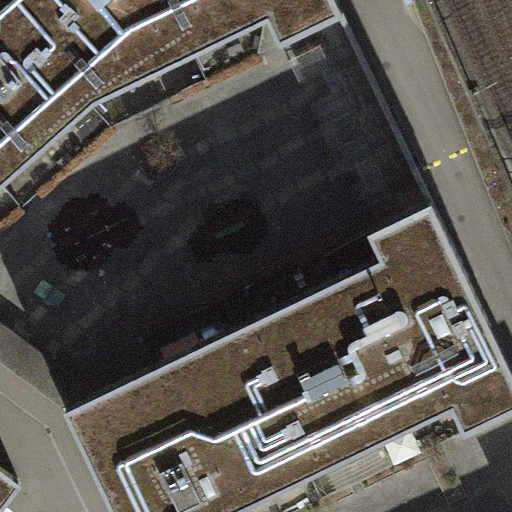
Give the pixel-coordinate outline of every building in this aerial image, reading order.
[(0,0),(0,203),(113,105),(275,21),(299,41),(358,20),(349,0),(0,0)] [(113,105),(0,203),(0,358),(74,415),(402,256),(396,237),(448,207),(358,20),(299,41),(275,21),(113,105)] [(402,256),(74,415),(119,511),(238,511),(472,404),(477,422),(511,412),(511,338),(448,207),(396,237),(402,256)] [(472,404),(238,511),(511,511),(511,412),(477,422),(472,404)] [(0,463),(0,511),(16,511),(34,490),(0,463)]
